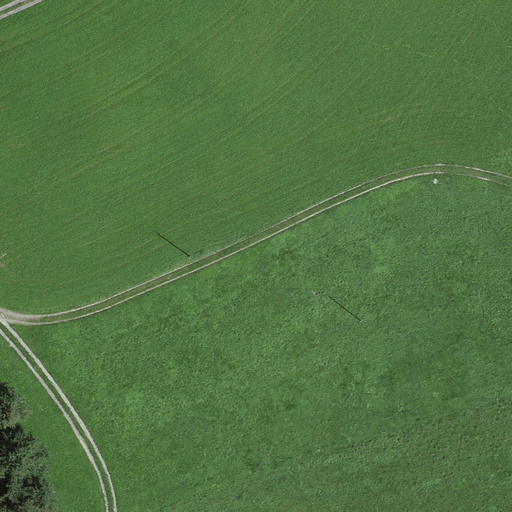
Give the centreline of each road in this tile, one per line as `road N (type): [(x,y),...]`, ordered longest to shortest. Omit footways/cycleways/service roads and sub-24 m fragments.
road 1 (track): [(511,182),(443,169),(395,176),(94,307),(45,319),(0,316)]
road 2 (track): [(111,511),(82,431),(0,322)]
